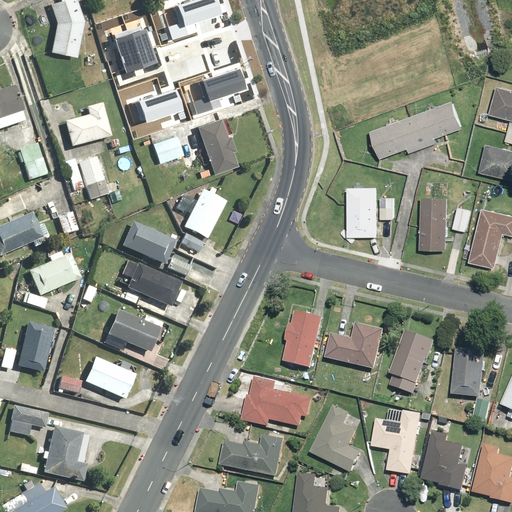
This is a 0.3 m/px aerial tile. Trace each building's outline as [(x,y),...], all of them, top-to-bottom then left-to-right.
[(73,0),(59,0),(47,4),(54,22),(48,52),(74,57),(81,19),(73,0)] [(168,28),(171,39),(196,31),(193,23),(220,14),(214,0),(202,0),(177,8),(182,24),(168,28)] [(116,39),(126,71),(156,62),(145,30),(116,39)] [(193,103),(197,114),(221,106),(219,98),(245,89),(239,71),(203,83),(208,98),(193,103)] [(147,75),(126,82),(132,100),(153,93),(147,75)] [(13,86),(0,90),(0,128),(24,120),(13,86)] [(511,89),(497,86),(490,114),(511,120),(511,89)] [(140,101),(147,121),(184,109),(178,89),(140,101)] [(453,102),(370,131),(380,158),(408,148),(410,154),(438,144),(436,138),(463,129),(453,102)] [(86,115),(62,121),(68,147),(109,137),(100,104),(84,108),(86,115)] [(219,117),(194,126),(211,173),(235,165),(231,152),(234,150),(228,135),(225,136),(219,117)] [(174,130),(149,137),(157,164),(182,157),(174,130)] [(39,143),(17,150),(26,179),(48,173),(39,143)] [(511,150),(486,144),(479,172),(511,179),(511,150)] [(107,193),(103,181),(94,153),(62,163),(71,192),(82,188),(86,199),(107,193)] [(59,177),(38,184),(48,213),(53,212),(61,235),(77,229),(59,177)] [(378,187),(348,187),(349,237),(379,236),(378,187)] [(224,202),(200,190),(181,229),(205,241),(224,202)] [(448,198),(422,197),(420,250),(447,250),(448,198)] [(394,199),(381,199),(381,219),(394,219),(394,199)] [(472,210),(457,207),(453,232),(468,235),(472,210)] [(511,215),(482,209),(470,262),(496,268),(504,233),(511,235),(511,215)] [(29,212),(0,224),(0,255),(41,238),(29,212)] [(130,221),(119,246),(162,266),(174,240),(130,221)] [(202,243),(185,236),(181,247),(197,254),(202,243)] [(67,254),(26,271),(36,296),(78,279),(67,254)] [(188,268),(169,260),(165,269),(185,277),(188,268)] [(135,264),(124,288),(169,308),(180,283),(135,264)] [(44,300),(23,294),(20,304),(42,310),(44,300)] [(91,305),(81,302),(76,317),(86,320),(91,305)] [(114,310),(104,335),(147,352),(158,327),(114,310)] [(311,368),(322,318),(294,313),(292,325),(288,324),(285,341),(288,342),(284,362),(311,368)] [(331,334),(325,358),(375,370),(385,328),(356,321),(352,339),(331,334)] [(52,329),(25,323),(14,367),(41,374),(52,329)] [(434,341),(405,331),(389,374),(393,375),(388,388),(413,397),(434,341)] [(14,350),(4,347),(0,360),(0,367),(8,370),(14,350)] [(485,351),(457,348),(452,394),(481,396),(485,351)] [(92,356),(81,382),(122,400),(133,374),(92,356)] [(248,396),(242,421),(268,427),(270,420),(300,427),(302,417),(308,418),(312,399),(275,390),(277,382),(255,377),(251,396),(248,396)] [(80,381),(58,378),(56,390),(78,394),(80,381)] [(511,379),(500,406),(511,411),(511,379)] [(491,402),(476,399),(472,421),(487,424),(491,402)] [(334,405),(310,453),(351,473),(361,453),(349,446),(357,430),(345,423),(350,413),(334,405)] [(46,413),(11,406),(5,433),(26,438),(29,425),(43,428),(46,413)] [(411,476),(421,414),(403,411),(402,423),(375,419),(371,448),(390,451),(387,472),(411,476)] [(81,433),(51,426),(40,473),(80,482),(84,464),(74,462),(81,433)] [(448,435),(433,432),(422,481),(439,484),(439,487),(461,492),(467,467),(458,465),(463,445),(446,442),(448,435)] [(225,441),(220,465),(276,477),(284,439),(263,435),(261,445),(245,441),(244,445),(225,441)] [(28,441),(8,437),(6,448),(26,452),(28,441)] [(500,448),(484,444),(473,493),(491,497),(491,499),(511,503),(511,478),(511,473),(511,457),(499,455),(500,448)] [(35,466),(19,462),(17,471),(33,474),(35,466)] [(316,474),(298,472),(293,511),(341,511),(342,508),(326,506),(328,489),(314,487),(316,474)] [(200,489),(196,511),(254,511),(260,485),(239,482),(237,493),(219,490),(219,492),(200,489)] [(24,503),(8,511),(60,511),(64,510),(51,488),(43,492),(38,484),(19,495),(24,503)]
